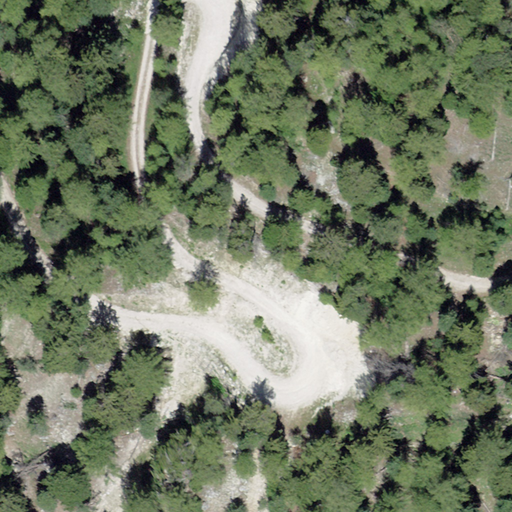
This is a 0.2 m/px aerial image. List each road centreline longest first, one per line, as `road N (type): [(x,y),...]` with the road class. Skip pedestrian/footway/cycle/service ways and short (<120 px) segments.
road 1 (track): [(0,176),(24,231),(67,287),(120,317),(215,332),(267,387),(286,391),(312,373),(314,349),(249,296),(163,245),(143,210),(137,140),(155,0)]
road 2 (track): [(214,0),(188,101),(207,169),(251,208),(453,280),(511,284)]
